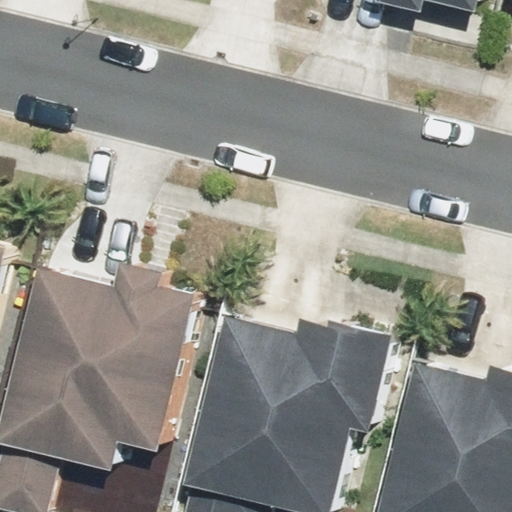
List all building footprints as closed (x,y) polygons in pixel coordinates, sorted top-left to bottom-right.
[(396,0),(395,7),(440,18),(443,5),(494,17),(497,0),(396,0)] [(0,359),(25,252),(0,246),(0,359)] [(57,273),(1,509),(11,511),(59,511),(71,461),(131,476),(138,447),(178,456),(216,298),(179,290),(182,277),(140,267),(134,291),(57,273)] [(245,320),(197,511),(283,511),(284,510),(293,511),(351,511),(371,435),(387,439),(411,339),(348,324),(347,329),(320,322),(316,337),(245,320)] [(433,366),(397,511),(511,511),(511,370),(509,370),(505,384),(433,366)]
